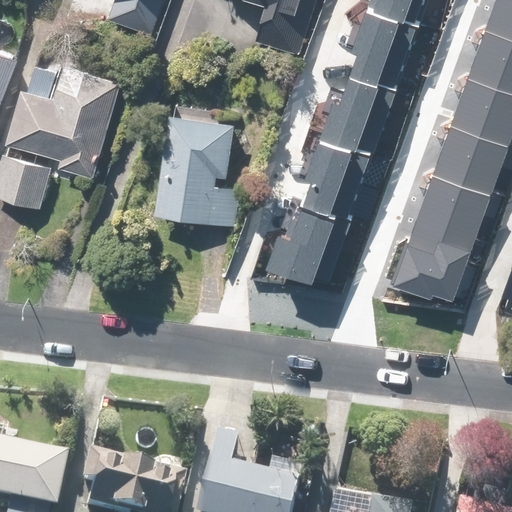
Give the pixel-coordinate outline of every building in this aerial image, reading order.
[(113,0),(107,23),(153,35),(162,0),(113,0)] [(316,0),(238,0),(265,8),(255,38),(300,52),(316,0)] [(395,82),(419,18),(370,0),(367,0),(344,63),(395,82)] [(370,0),(419,18),(425,0),(370,0)] [(511,0),(490,0),(387,284),(452,308),(511,144),(511,0)] [(0,101),(17,60),(0,52),(0,101)] [(371,146),(395,82),(344,63),(320,127),(371,146)] [(56,174),(92,182),(115,82),(34,64),(28,90),(17,88),(4,143),(60,155),(56,174)] [(227,182),(231,122),(162,116),(154,221),(234,227),(237,192),(214,190),(215,181),(227,182)] [(347,210),(371,146),(320,127),(296,191),(347,210)] [(48,168),(0,156),(0,202),(38,211),(48,168)] [(323,274),(347,210),(296,191),(272,255),(323,274)] [(511,279),(502,304),(511,308),(511,279)] [(234,434),(212,430),(197,511),(289,511),(295,482),(228,469),(234,434)] [(47,511),(51,511),(64,458),(0,443),(0,502),(5,503),(2,511),(44,511),(47,511)] [(170,511),(179,475),(80,452),(68,504),(104,511),(170,511)] [(411,511),(413,504),(370,496),(367,511),(411,511)] [(498,511),(456,503),(453,511),(498,511)]
